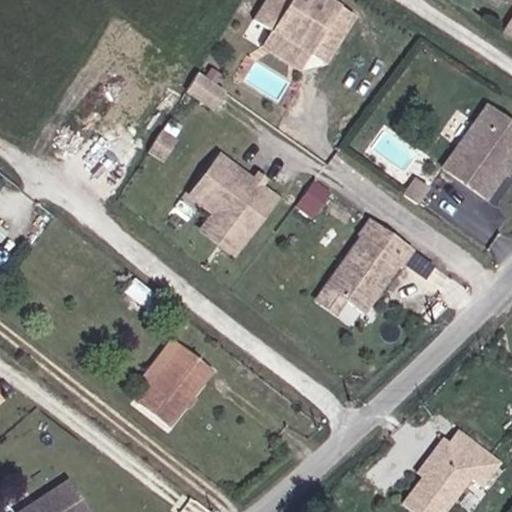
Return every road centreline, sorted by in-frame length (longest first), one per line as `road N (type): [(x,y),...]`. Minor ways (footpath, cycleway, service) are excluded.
road 1 (unknown): [(358,427),(0,149)]
road 2 (unclassified): [(262,511),(436,354),(511,273)]
